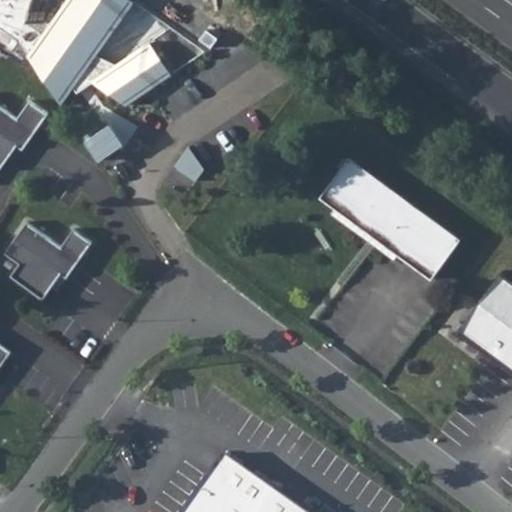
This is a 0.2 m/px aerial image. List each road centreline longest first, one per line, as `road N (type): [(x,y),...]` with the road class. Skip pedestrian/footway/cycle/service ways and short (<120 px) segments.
road 1 (unclassified): [(492,511),(282,348),(209,320),(149,336),(16,511)]
road 2 (trunk): [(374,0),(511,101)]
